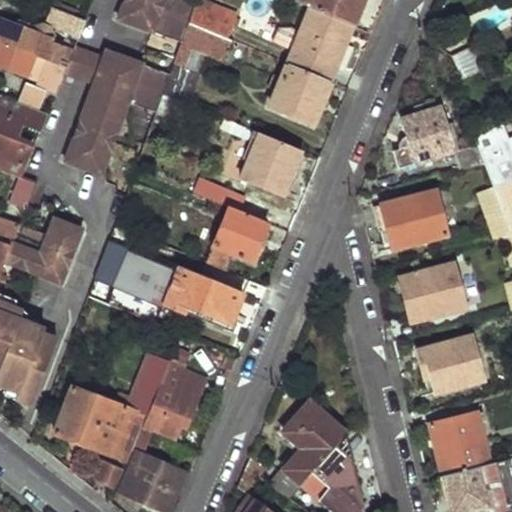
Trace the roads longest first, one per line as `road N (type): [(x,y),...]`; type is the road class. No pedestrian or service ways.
road 1 (unknown): [(19,463),(101,241),(96,222),(47,170),(107,0)]
road 2 (residential): [(199,511),(318,229)]
road 3 (residential): [(318,229),(342,258),(406,511)]
road 4 (residential): [(318,229),(411,0)]
